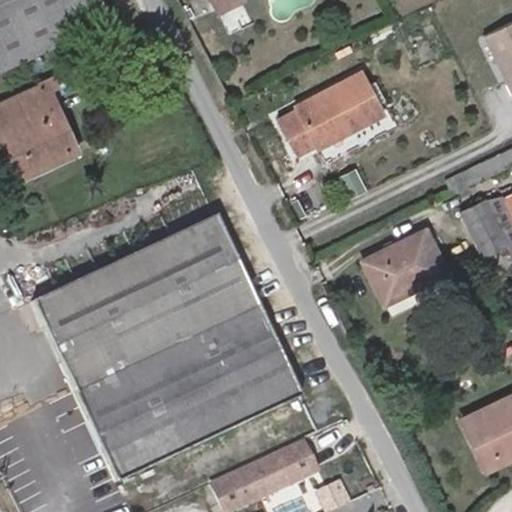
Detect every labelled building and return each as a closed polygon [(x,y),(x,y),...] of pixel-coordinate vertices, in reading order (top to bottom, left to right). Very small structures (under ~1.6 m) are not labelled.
[(0,0),(0,67),(109,18),(100,0),(0,0)] [(211,0),(217,10),(238,0),(211,0)] [(511,21),(483,36),(511,95),(511,21)] [(316,147),(380,113),(359,73),(295,107),(297,110),(279,120),(296,152),(314,143),(316,147)] [(69,155),(61,137),(69,133),(64,121),(55,125),(44,100),(40,91),(49,87),(56,85),(52,76),(37,83),(38,85),(0,101),(0,158),(10,182),(69,155)] [(53,96),(49,87),(40,91),(44,100),(53,96)] [(450,194),(511,164),(511,146),(443,179),(450,194)] [(339,175),(341,180),(355,172),(353,168),(339,175)] [(364,190),(355,172),(341,180),(350,198),(364,190)] [(511,190),(502,195),(511,214),(511,190)] [(505,244),(484,200),(459,212),(480,256),(505,244)] [(300,397),(215,215),(31,302),(116,483),(300,397)] [(446,273),(424,229),(361,260),(382,304),(446,273)] [(511,395),(471,415),(492,458),(511,448),(511,395)] [(511,448),(492,458),(471,415),(460,420),(484,469),(511,455),(511,448)] [(222,511),(226,511),(314,472),(301,443),(210,485),(222,511)]
